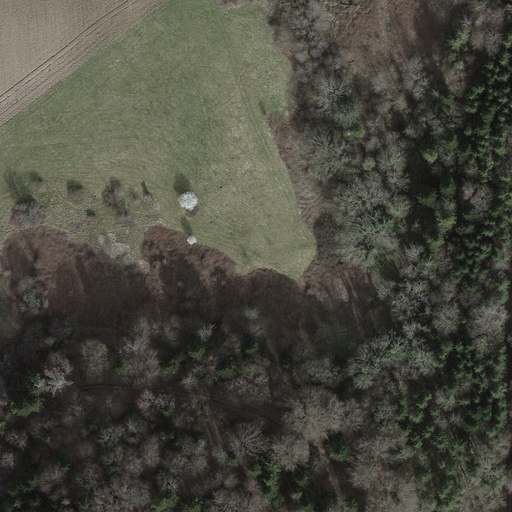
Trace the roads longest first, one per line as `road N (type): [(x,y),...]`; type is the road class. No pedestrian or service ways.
road 1 (track): [(392,511),(286,420),(184,383),(97,376),(71,384),(44,399),(0,447)]
road 2 (track): [(511,276),(511,475)]
